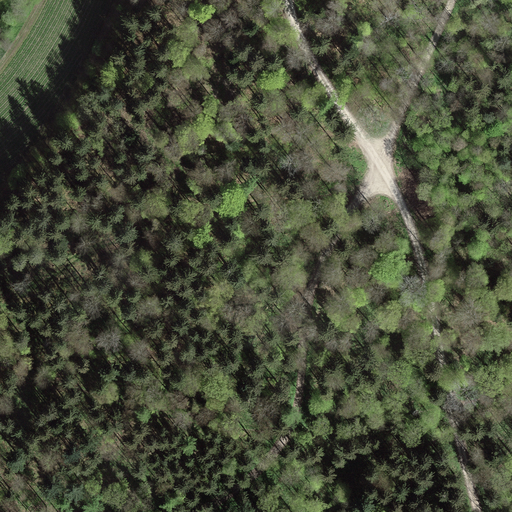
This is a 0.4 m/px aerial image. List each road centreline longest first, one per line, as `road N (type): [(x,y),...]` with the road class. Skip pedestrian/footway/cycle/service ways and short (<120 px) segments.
road 1 (track): [(202,511),(272,461),(288,438),(300,404),(312,279),(380,164)]
road 2 (track): [(380,164),(420,260),(479,511)]
road 3 (track): [(288,0),(311,58),(380,164)]
road 4 (track): [(450,0),(380,164)]
